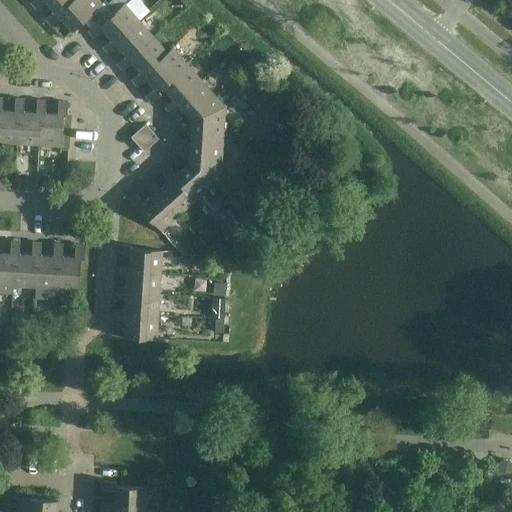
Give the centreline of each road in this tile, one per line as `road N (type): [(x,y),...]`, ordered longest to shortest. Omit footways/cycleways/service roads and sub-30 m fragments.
road 1 (residential): [(0,205),(102,214),(108,132),(71,86),(45,80),(0,23)]
road 2 (secondary): [(511,104),(387,0)]
